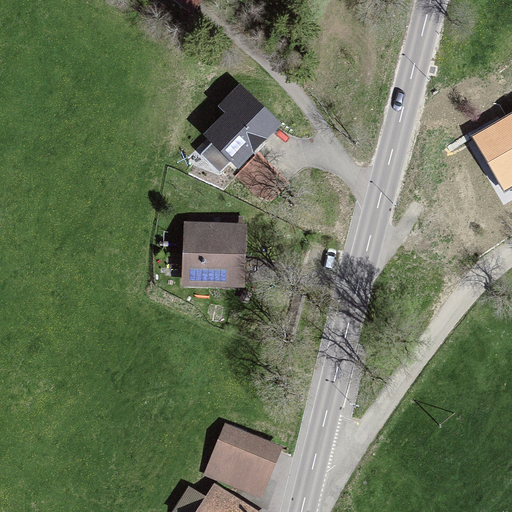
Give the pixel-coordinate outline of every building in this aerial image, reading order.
[(275,127),(239,92),(224,108),(231,115),(209,136),(238,164),(275,127)] [(511,195),(511,98),(510,100),(511,104),(511,113),(470,138),(506,199),(511,195)] [(242,216),(189,215),(187,282),(232,284),(233,252),(240,252),(242,216)] [(227,429),(208,473),(257,494),(275,449),(227,429)] [(190,490),(175,511),(251,511),(214,489),(206,501),(190,490)]
